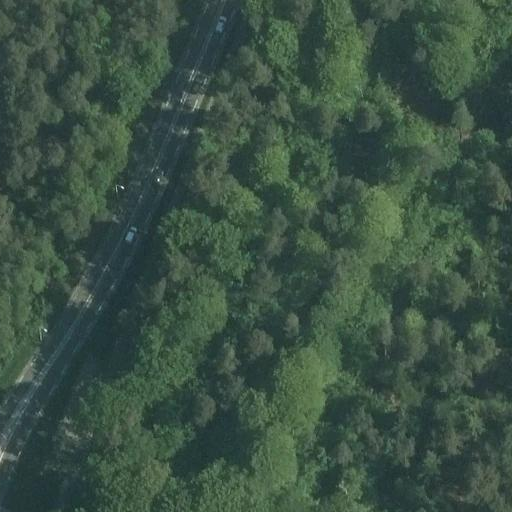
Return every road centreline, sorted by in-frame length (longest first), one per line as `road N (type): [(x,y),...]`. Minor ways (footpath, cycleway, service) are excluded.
road 1 (track): [(309,511),(511,52)]
road 2 (primary): [(4,437),(110,262),(225,0)]
